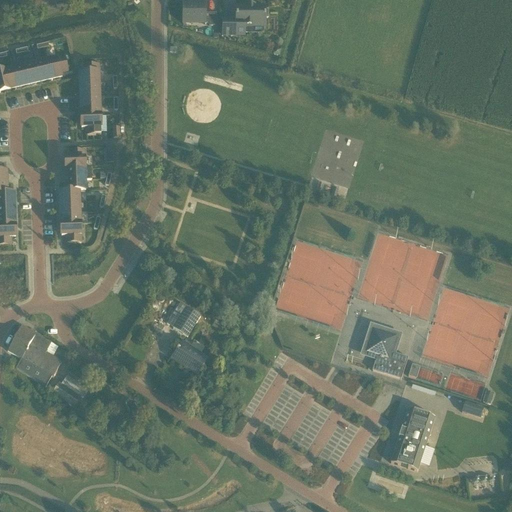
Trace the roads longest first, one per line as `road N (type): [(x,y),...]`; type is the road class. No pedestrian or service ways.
road 1 (residential): [(341,511),(73,347),(59,309)]
road 2 (residential): [(59,309),(106,289),(157,203),(158,0)]
road 3 (residential): [(34,175),(40,305)]
